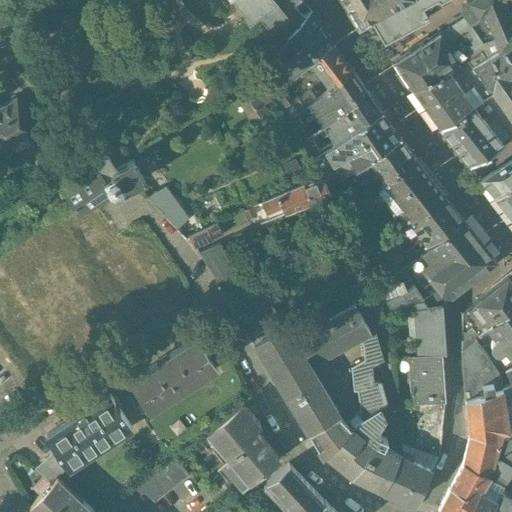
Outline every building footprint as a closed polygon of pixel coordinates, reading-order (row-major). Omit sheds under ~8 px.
[(235,0),(248,17),(256,11),(272,30),(280,24),(281,27),(283,31),(286,34),(291,36),(310,12),(301,0),(300,0),(235,0)] [(340,0),(358,29),(381,16),(409,0),(340,0)] [(418,0),(409,0),(381,16),(384,21),(382,23),(389,35),(396,31),(399,36),(429,19),(418,0)] [(511,19),(510,14),(503,0),(478,0),(482,8),(443,34),(440,36),(458,65),(459,65),(481,51),(486,60),(511,45),(511,19)] [(300,53),(282,68),(291,80),(333,47),(310,12),(291,36),(289,39),(288,38),(279,52),(286,58),(296,49),(300,53)] [(440,36),(396,65),(414,92),(447,72),(458,65),(440,36)] [(511,45),(486,60),(474,68),(493,96),(511,122),(511,45)] [(291,80),(282,88),(290,101),(297,96),(302,92),(307,88),(308,89),(321,78),(327,85),(324,88),(327,93),(353,73),(333,47),(291,80)] [(493,96),(474,68),(486,60),(481,51),(459,65),(458,65),(447,72),(461,90),(474,109),(493,96)] [(414,93),(427,112),(461,90),(447,72),(414,92),(414,93)] [(353,73),(327,93),(315,101),(308,106),(323,129),(369,96),(353,73)] [(264,98),(270,94),(261,81),(238,97),(253,118),(269,106),(264,98)] [(302,92),(297,96),(304,109),(308,106),(315,101),(308,89),(307,88),(302,92)] [(461,90),(427,112),(440,131),(474,109),(461,90)] [(369,96),(323,129),(334,146),(382,114),(369,96)] [(511,141),(511,122),(493,96),(474,109),(489,128),(504,147),(511,141)] [(41,136),(16,98),(0,109),(0,148),(6,158),(41,136)] [(440,131),(456,150),(489,128),(474,109),(440,131)] [(334,146),(324,152),(333,166),(391,128),(382,114),(334,146)] [(391,128),(333,166),(342,180),(342,181),(401,142),(391,128)] [(504,147),(489,128),(456,150),(471,169),(504,147)] [(401,142),(342,181),(342,180),(335,186),(338,191),(337,191),(351,215),(368,201),(370,200),(376,196),(416,164),(401,142)] [(115,169),(106,154),(89,163),(90,165),(79,173),(86,181),(66,196),(79,215),(93,205),(123,190),(123,191),(134,185),(144,179),(144,178),(133,159),(115,169)] [(370,200),(368,201),(380,217),(387,211),(405,234),(446,201),(416,164),(376,196),(370,200)] [(511,167),(484,186),(497,202),(511,189),(511,167)] [(181,210),(154,172),(144,178),(144,179),(134,185),(168,221),(181,210)] [(320,176),(261,203),(266,214),(282,208),(285,215),(330,196),(320,176)] [(511,189),(497,202),(511,220),(511,189)] [(446,201),(405,234),(417,249),(423,245),(429,252),(430,253),(464,225),(446,201)] [(252,208),(243,212),(246,220),(255,215),(252,208)] [(215,224),(185,238),(185,239),(186,239),(189,238),(194,249),(213,240),(211,238),(220,233),(215,224)] [(448,304),(496,265),(464,225),(430,253),(429,252),(418,260),(419,261),(406,271),(407,272),(414,281),(423,274),(439,294),(448,304)] [(401,237),(376,257),(384,279),(392,276),(398,278),(407,272),(406,271),(419,261),(418,260),(401,237)] [(220,244),(199,252),(220,286),(239,275),(220,244)] [(58,365),(0,272),(0,341),(27,385),(58,365)] [(487,332),(511,311),(511,284),(508,280),(475,307),(476,308),(462,319),(462,348),(479,337),(487,332)] [(258,283),(237,293),(243,303),(265,293),(258,283)] [(418,334),(444,333),(442,308),(448,304),(439,294),(424,305),(414,291),(407,296),(383,305),(390,319),(411,311),(412,313),(414,313),(414,314),(416,314),(418,334)] [(265,293),(243,303),(249,313),(264,337),(284,325),(285,325),(265,293)] [(294,341),(284,325),(264,337),(254,343),(272,373),(292,406),(308,431),(338,413),(310,367),(360,339),(371,333),(355,305),(307,333),(294,340),(294,341)] [(511,311),(487,332),(496,342),(492,345),(492,351),(496,355),(501,356),(505,353),(511,361),(511,311)] [(264,337),(249,313),(239,319),(254,343),(264,337)] [(298,317),(285,325),(294,340),(307,333),(298,317)] [(360,410),(346,422),(338,413),(308,431),(323,456),(340,469),(351,478),(368,486),(383,492),(400,455),(371,443),(370,442),(384,418),(379,409),(386,404),(380,382),(372,382),(370,365),(382,359),(375,332),(371,333),(360,339),(363,345),(364,359),(351,367),(353,390),(357,390),(360,410)] [(444,333),(418,334),(419,358),(442,357),(446,356),(444,333)] [(197,335),(130,379),(149,409),(215,365),(197,335)] [(465,405),(502,391),(501,377),(477,344),(481,340),(479,337),(462,348),(465,405)] [(419,358),(408,358),(410,393),(412,393),(413,405),(421,405),(445,404),(442,357),(419,358)] [(511,371),(501,377),(502,391),(511,387),(511,371)] [(511,387),(502,391),(465,405),(469,437),(463,464),(455,480),(480,493),(481,492),(489,479),(503,489),(511,474),(511,437),(510,434),(505,405),(511,402),(511,387)] [(109,393),(47,435),(55,448),(67,465),(67,466),(130,424),(109,393)] [(241,401),(205,431),(227,457),(220,462),(221,463),(217,466),(217,467),(221,463),(242,487),(278,456),(254,429),(260,424),(241,401)] [(421,405),(415,451),(439,459),(439,458),(445,404),(421,405)] [(55,448),(34,467),(50,481),(56,475),(56,476),(67,465),(55,448)] [(171,453),(133,484),(149,504),(187,472),(171,453)] [(401,456),(400,455),(383,492),(414,506),(430,470),(401,456)] [(324,503),(288,464),(265,482),(293,511),(334,511),(325,502),(324,503)] [(75,511),(85,501),(56,476),(56,475),(50,481),(29,505),(37,511),(75,511)] [(455,480),(438,511),(469,511),(480,493),(455,480)] [(480,493),(469,511),(490,511),(499,496),(487,490),(485,495),(481,492),(480,493)] [(499,496),(490,511),(511,511),(511,497),(501,491),(499,496)] [(85,501),(75,511),(113,511),(104,504),(97,511),(85,501)]
